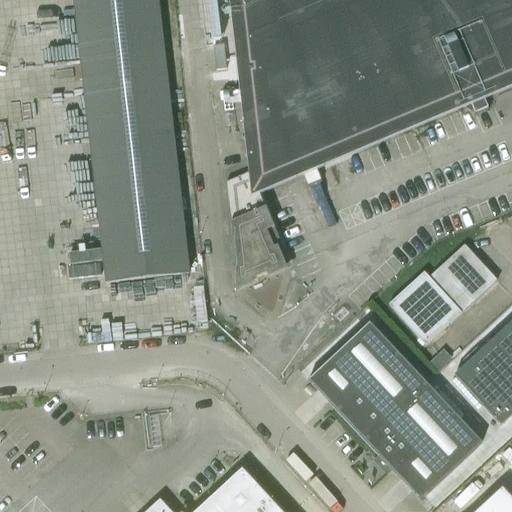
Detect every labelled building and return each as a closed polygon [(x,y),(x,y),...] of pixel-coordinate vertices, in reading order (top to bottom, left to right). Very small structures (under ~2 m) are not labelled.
[(157,0),(74,0),(106,285),(189,276),(157,0)] [(511,0),(228,0),(249,174),(227,184),(232,233),(231,234),(237,287),(283,270),(289,267),(258,193),(302,174),(308,187),(321,182),(315,168),(470,103),(475,115),(488,109),(483,98),(511,85),(511,0)] [(224,45),(214,46),(217,72),(227,71),(224,45)] [(424,275),(389,307),(426,348),(497,283),(465,248),(429,280),(424,275)] [(511,324),(455,377),(501,427),(511,416),(511,324)] [(370,326),(309,383),(421,502),(482,445),(370,326)] [(277,511),(242,474),(200,511),(168,511),(164,507),(157,511),(277,511)] [(511,501),(499,487),(472,511),(508,511),(511,509),(511,501)]
